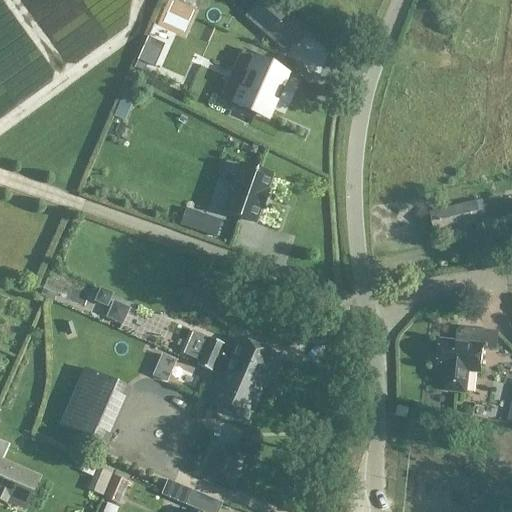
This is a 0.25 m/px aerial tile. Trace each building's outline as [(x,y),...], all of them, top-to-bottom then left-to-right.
[(269,0),(260,0),(247,15),(270,35),(287,16),(287,15),(269,0)] [(511,150),(511,29),(469,37),(445,101),(434,164),(511,150)] [(147,65),(153,67),(162,46),(147,40),(138,60),(147,65)] [(269,120),(277,102),(281,103),(286,92),(282,90),(289,76),(250,58),(236,88),(240,90),(231,110),(255,121),(258,115),(269,120)] [(147,65),(138,60),(134,69),(143,73),(147,65)] [(261,211),(268,191),(266,190),(271,177),(240,166),(224,213),(254,224),(259,210),(261,211)] [(479,233),(484,231),(477,202),(431,213),(436,235),(477,225),(479,233)] [(205,217),(200,232),(215,238),(220,223),(205,217)] [(94,302),(107,308),(112,295),(100,290),(94,302)] [(122,325),(129,310),(113,303),(107,318),(122,325)] [(497,350),(499,333),(474,331),(466,330),(459,335),(459,343),(442,341),(439,369),(447,370),(445,391),(467,394),(469,372),(482,373),(484,348),(497,350)] [(209,405),(249,422),(278,357),(236,339),(230,355),(222,351),(225,346),(210,339),(198,367),(221,376),(209,405)] [(154,378),(168,383),(176,363),(163,357),(154,378)] [(107,445),(132,390),(86,369),(61,424),(107,445)] [(204,480),(233,492),(246,462),(217,450),(204,480)] [(0,497),(22,508),(35,478),(18,471),(20,469),(8,463),(7,466),(0,462),(0,497)] [(116,505),(126,482),(115,478),(105,500),(116,505)]
